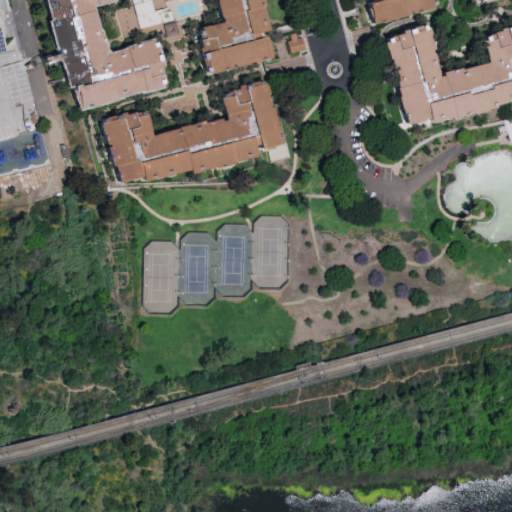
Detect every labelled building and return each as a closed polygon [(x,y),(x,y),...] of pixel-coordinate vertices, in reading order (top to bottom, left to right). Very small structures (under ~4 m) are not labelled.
[(109,0),(38,0),(61,90),(68,89),(74,113),(159,91),(147,46),(99,58),(86,10),(111,4),(109,0)] [(207,0),(214,26),(191,32),(203,76),(260,61),(254,38),(263,35),(253,0),(207,0)] [(358,0),(365,24),(427,7),(425,0),(358,0)] [(383,46),(405,128),(511,100),(511,28),(478,38),(484,64),(435,77),(424,35),(383,46)] [(295,38),(295,41),(285,43),(287,54),(307,50),(305,37),(295,38)] [(97,126),(112,186),(132,181),(134,188),(246,160),(245,155),(273,148),(257,86),(213,98),(219,120),(144,139),(138,115),(97,126)]
